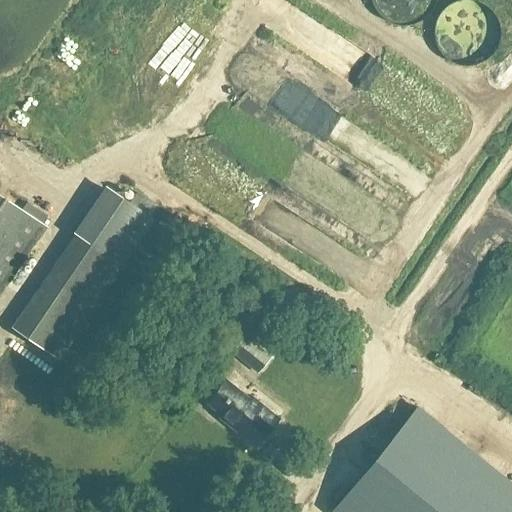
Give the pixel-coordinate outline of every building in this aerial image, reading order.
[(218,196),(233,170),(222,163),(207,190),(218,196)] [(0,294),(46,226),(0,194),(0,294)] [(143,234),(98,203),(94,201),(73,232),(76,235),(122,265),(143,234)] [(305,250),(312,240),(285,222),(278,232),(305,250)] [(249,364),(261,349),(245,337),(233,352),(249,364)] [(32,353),(27,359),(54,378),(58,372),(32,353)] [(266,436),(279,419),(251,396),(249,399),(226,380),(207,403),(222,415),(219,418),(238,434),(248,422),(266,436)] [(363,511),(511,511),(511,470),(429,414),(363,511)]
